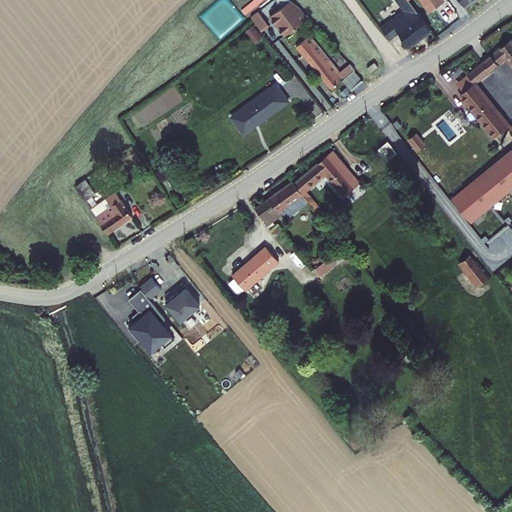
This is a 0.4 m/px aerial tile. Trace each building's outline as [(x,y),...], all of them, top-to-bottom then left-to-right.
[(278,0),(259,16),(269,27),(290,9),(279,0),(278,0)] [(394,0),(406,14),(390,27),(398,37),(401,35),(412,50),(435,32),(408,0),(394,0)] [(417,0),(429,15),(437,9),(429,0),(417,0)] [(429,0),(437,9),(443,4),(440,0),(456,0),(464,9),(475,0),(429,0)] [(269,27),(276,36),(298,18),(290,9),(269,27)] [(247,13),(243,16),(255,30),(258,27),(247,13)] [(240,18),(251,33),(255,30),(243,16),(240,18)] [(383,33),(392,44),(398,37),(390,27),(383,33)] [(294,53),(300,59),(313,49),(302,37),(288,48),(293,54),(294,53)] [(511,65),(495,45),(452,79),(460,89),(492,63),(511,86),(511,124),(498,132),(491,122),(487,125),(496,136),(502,145),(511,139),(511,65)] [(300,59),(323,88),(334,80),(345,71),(347,69),(340,63),(330,70),(313,49),(300,59)] [(353,79),(345,71),(334,80),(342,89),(353,79)] [(222,121),(235,138),(278,104),(265,88),(222,121)] [(487,125),(460,89),(447,99),(483,145),(496,136),(487,125)] [(364,153),(374,145),(367,137),(357,145),(364,153)] [(422,149),(414,139),(407,145),(415,155),(422,149)] [(511,189),(511,158),(509,155),(453,200),(471,223),(511,189)] [(318,157),(282,187),(291,199),(310,224),(315,220),(294,193),(312,179),(329,201),(344,189),(318,157)] [(64,187),(75,200),(85,194),(75,180),(64,187)] [(281,186),(243,215),(257,234),(268,224),(265,220),(291,199),(282,187),(281,186)] [(91,226),(99,237),(124,218),(104,191),(81,207),(94,224),(91,226)] [(276,224),(270,228),(277,237),(282,234),(276,224)] [(267,234),(260,239),(277,262),(284,257),(267,234)] [(219,282),(213,288),(223,300),(265,268),(252,252),(217,280),(219,282)] [(309,288),(339,261),(333,253),(303,280),(309,288)] [(469,253),(457,262),(476,286),(488,277),(469,253)] [(458,269),(452,262),(444,268),(450,276),(458,269)] [(470,284),(458,269),(450,276),(462,291),(470,284)] [(152,279),(140,288),(140,289),(150,300),(161,291),(152,279)] [(164,319),(150,300),(140,289),(129,297),(138,310),(139,310),(140,309),(144,315),(136,321),(127,327),(136,339),(139,336),(149,350),(159,342),(163,347),(172,340),(159,323),(164,319)] [(173,297),(166,304),(180,322),(200,307),(186,290),(175,299),(173,297)] [(132,315),(136,321),(144,315),(140,309),(139,310),(138,310),(132,315)]
